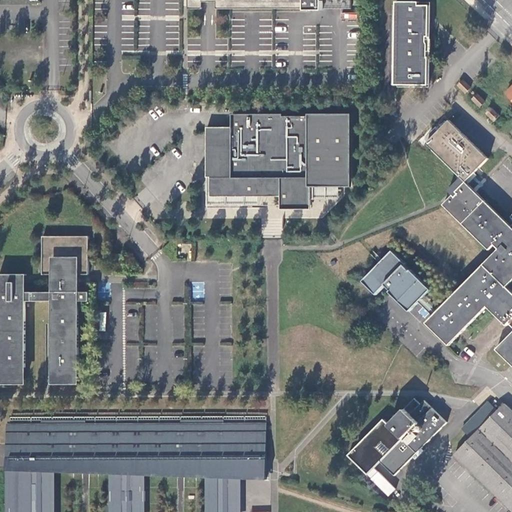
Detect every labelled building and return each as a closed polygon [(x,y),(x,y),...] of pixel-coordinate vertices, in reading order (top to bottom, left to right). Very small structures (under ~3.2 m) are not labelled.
[(186,0),(187,9),(201,9),(201,0),(214,0),(215,9),(305,9),(305,10),(323,10),(323,8),(351,8),(351,0),(186,0)] [(409,6),(396,5),(395,85),(429,85),(429,57),(427,57),(427,47),(427,37),(430,37),(430,19),(430,6),(419,5),(419,2),(409,2),(409,6)] [(466,92),(470,88),(471,87),(463,80),(459,85),(466,92)] [(478,94),(477,95),(473,99),(481,107),(484,103),(485,102),(478,94)] [(492,108),(491,109),(487,113),(494,120),(500,116),(492,108)] [(208,170),(208,174),(211,174),(211,178),(211,193),(211,197),(259,197),(259,194),(281,194),(281,210),(311,210),(311,187),(352,187),(352,114),(309,114),(309,116),(284,116),(284,114),(233,114),(233,127),(207,128),(208,170)] [(450,121),(428,145),(466,181),(489,158),(450,121)] [(457,198),(454,196),(444,205),(493,256),(441,310),(438,313),(429,323),(451,345),(490,307),(508,325),(511,321),(511,290),(508,287),(511,283),(511,226),(475,190),(466,181),(457,191),(460,195),(457,198)] [(89,236),(43,237),(43,240),(43,275),(54,275),(54,292),(27,292),(16,292),(16,283),(10,282),(10,288),(1,288),(1,292),(0,292),(0,303),(1,304),(1,368),(26,368),(26,302),(54,302),(54,371),(79,371),(79,301),(90,301),(90,292),(79,292),(79,286),(79,277),(79,278),(79,275),(89,275),(89,236)] [(393,252),(365,282),(378,295),(387,285),(394,291),(392,292),(412,311),(423,300),(427,296),(433,290),(413,270),(412,271),(406,266),(407,265),(393,252)] [(423,300),(438,313),(441,310),(427,296),(423,300)] [(511,362),(511,335),(498,349),(511,362)] [(26,368),(1,368),(1,381),(26,381),(26,368)] [(81,371),(79,371),(54,371),(53,371),(53,385),(81,385),(81,371)] [(395,476),(448,422),(425,400),(421,404),(415,398),(390,425),(384,419),(349,455),(369,475),(381,462),(395,476)] [(489,401),(462,430),(470,438),(455,454),(511,510),(511,411),(504,404),(498,410),(489,401)] [(52,511),(53,476),(54,476),(54,470),(61,470),(81,471),(113,472),(113,479),(114,479),(114,491),(111,491),(111,502),(114,502),(114,511),(142,511),(143,502),(146,502),(146,491),(143,491),(143,479),(144,479),(144,473),(181,474),(209,476),(209,485),(210,485),(210,511),(238,511),(239,485),(240,485),(240,476),(257,477),(267,477),(267,423),(225,423),(224,420),(181,420),(181,423),(86,424),(86,421),(42,421),(42,424),(10,424),(10,443),(9,443),(9,511),(52,511)]
